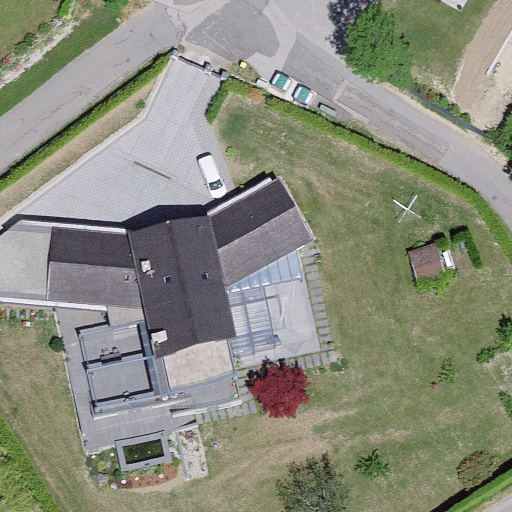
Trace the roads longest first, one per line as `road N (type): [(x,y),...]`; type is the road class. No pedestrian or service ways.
road 1 (residential): [(511,198),(475,166),(259,30),(229,0)]
road 2 (residential): [(187,0),(165,29),(0,155)]
